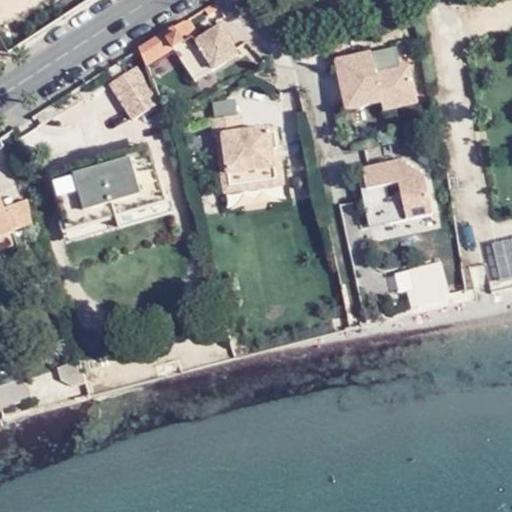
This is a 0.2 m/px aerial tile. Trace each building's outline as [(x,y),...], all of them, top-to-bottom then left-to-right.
[(184,24),(141,52),(149,66),(174,50),(193,85),(237,60),(221,32),(196,46),(185,24),(184,24)] [(400,51),(341,64),(349,99),(366,96),(367,102),(385,98),(418,91),(413,69),(404,71),(400,51)] [(418,91),(385,98),(387,107),(420,100),(418,91)] [(366,96),(349,99),(351,106),(367,102),(366,96)] [(281,132),(247,138),(244,120),(217,125),(221,144),(223,143),(232,198),(293,188),(281,132)] [(153,152),(147,153),(153,173),(159,171),(153,152)] [(147,153),(59,176),(65,196),(59,197),(68,226),(89,219),(91,228),(151,213),(148,205),(168,199),(159,171),(153,173),(147,153)] [(406,163),(368,171),(380,219),(391,227),(440,216),(431,178),(406,163)] [(59,176),(53,178),(59,197),(65,196),(59,176)] [(3,208),(0,199),(0,242),(15,237),(3,208)] [(89,219),(68,226),(74,246),(174,220),(168,199),(148,205),(151,213),(91,228),(89,219)] [(19,202),(3,208),(15,237),(31,230),(19,202)] [(408,268),(410,292),(445,289),(443,265),(408,268)] [(93,390),(85,364),(68,369),(75,396),(93,390)]
